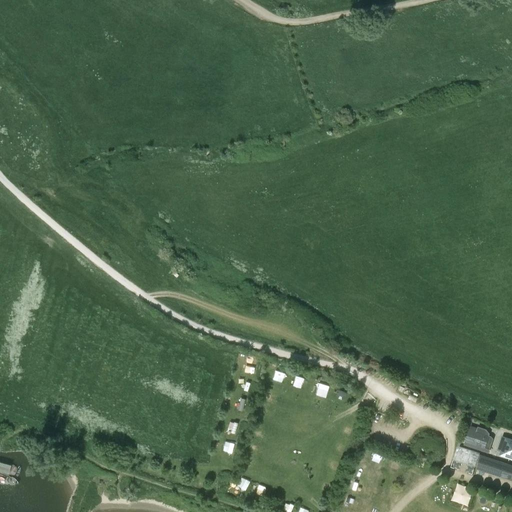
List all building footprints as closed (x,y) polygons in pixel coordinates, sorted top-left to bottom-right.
[(244,372),(255,375),(258,365),(248,362),(244,372)] [(240,389),(249,392),(252,384),(242,381),(240,389)] [(296,392),(303,393),(305,383),(298,381),(296,392)] [(317,390),(314,398),(323,402),(326,393),(317,390)] [(327,401),(335,403),(339,394),(330,391),(327,401)] [(468,438),(467,440),(468,441),(467,445),(489,452),(493,439),(491,437),(489,436),(489,434),(486,430),(478,427),(477,429),(470,427),(467,435),(470,436),(469,438),(468,438)] [(348,429),(345,435),(354,439),(357,432),(348,429)] [(340,441),(336,451),(344,454),(348,444),(340,441)] [(455,456),(453,460),(511,479),(511,465),(457,448),(455,456)] [(379,451),(371,452),(373,460),(380,459),(379,451)] [(333,461),(331,469),(340,470),(341,462),(333,461)] [(357,467),(361,474),(366,471),(362,464),(357,467)]
